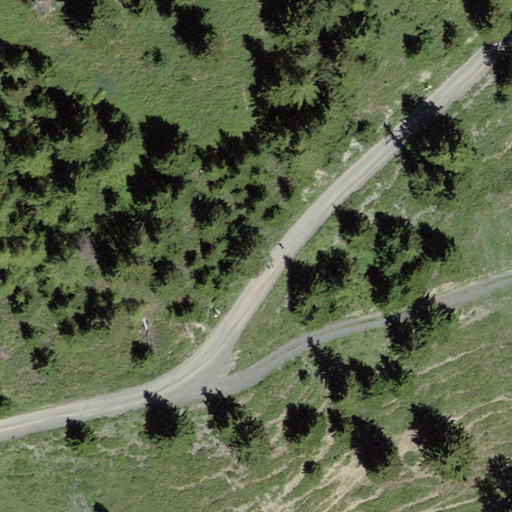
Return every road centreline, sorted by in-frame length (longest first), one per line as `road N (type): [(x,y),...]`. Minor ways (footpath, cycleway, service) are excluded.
road 1 (track): [(511,34),(298,234),(213,360),(171,390),(0,438)]
road 2 (track): [(171,390),(225,392),(254,383),(326,338),(511,280)]
